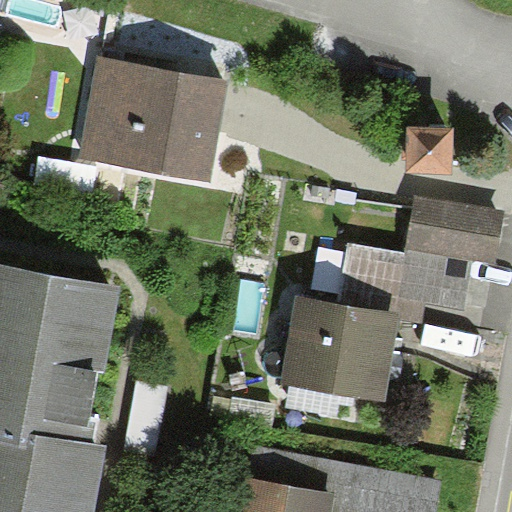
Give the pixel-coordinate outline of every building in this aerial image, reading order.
[(221,79),(95,64),(84,157),(210,172),(221,79)] [(443,115),(411,114),(410,145),(442,145),(443,115)] [(494,216),(412,199),(405,230),(487,247),(494,216)] [(108,267),(0,244),(0,511),(88,511),(108,416),(79,410),(108,267)] [(386,319),(293,306),(282,379),(376,392),(386,319)] [(427,511),(429,501),(254,468),(245,511),(427,511)]
